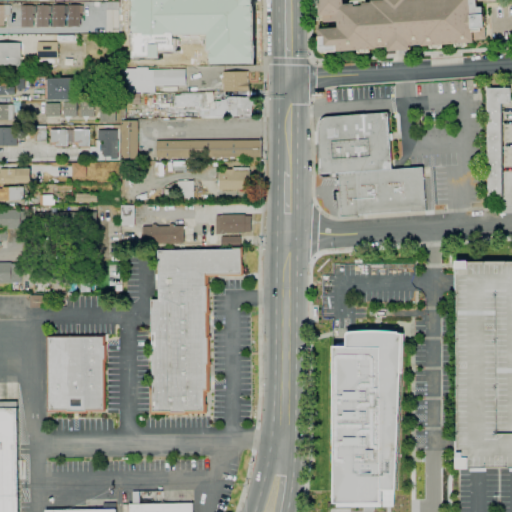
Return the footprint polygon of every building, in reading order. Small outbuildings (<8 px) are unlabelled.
[(253,0),(134,0),(135,57),(161,57),(160,50),(178,50),(177,38),(208,37),(209,64),(254,63),(253,0)] [(478,0),(479,7),(484,7),(486,27),(482,28),(482,31),(474,32),(475,42),(467,43),(467,45),(457,46),(457,43),(442,45),(442,47),(432,48),(432,46),(424,47),(423,44),(412,46),(412,49),(390,52),(390,47),(378,48),(378,49),(369,50),(370,52),(361,53),(360,50),(328,52),(328,53),(327,53),(326,53),(325,53),(324,53),(323,53),(322,52),(321,51),(321,50),(320,49),(320,48),(320,47),(321,46),(320,29),(340,27),(339,22),(325,23),(325,16),(321,16),(321,6),(317,6),(316,0),(478,0)] [(119,33),(106,33),(107,1),(119,1),(119,33)] [(5,25),(0,25),(0,5),(11,5),(11,17),(5,17),(5,25)] [(33,27),(22,27),(22,5),(33,5),(33,6),(36,6),(36,14),(33,14),(33,15),(34,15),(34,19),(33,19),(33,27)] [(49,27),(37,27),(37,5),(49,5),(49,6),(52,6),(52,14),(49,14),(49,15),(51,15),(51,19),(49,19),(49,27)] [(65,27),(53,27),(53,5),(65,5),(65,6),(67,6),(67,14),(64,14),(64,15),(66,15),(66,19),(65,19),(65,27)] [(69,27),(68,5),(79,5),(79,6),(83,6),(83,13),(80,13),(80,15),(81,15),(81,20),(80,20),(80,27),(69,27)] [(39,51),(39,46),(38,46),(38,36),(59,36),(59,45),(51,45),(51,50),(39,51)] [(57,42),(37,42),(37,58),(57,58),(57,42)] [(21,65),(0,65),(0,43),(21,43),(21,65)] [(155,93),(121,93),(121,69),(136,69),(136,67),(148,68),(148,70),(154,70),(186,70),(186,86),(155,85),(155,93)] [(249,91),(224,91),(224,72),(248,72),(248,82),(249,82),(249,91)] [(24,90),(17,89),(17,77),(25,77),(24,90)] [(74,100),(48,100),(48,78),(74,79),(74,100)] [(14,95),(0,95),(0,81),(8,81),(8,87),(14,87),(14,95)] [(503,197),(488,197),(487,88),(511,88),(511,103),(502,103),(503,197)] [(201,118),(200,105),(198,105),(198,108),(175,108),(175,98),(179,98),(179,95),(181,95),(181,93),(210,92),(210,99),(209,99),(209,102),(221,102),(221,99),(224,99),(224,100),(225,100),(229,97),(252,96),(253,116),(230,117),(230,111),(227,112),(227,118),(201,118)] [(136,111),(125,111),(125,105),(123,105),(123,94),(140,94),(140,105),(136,105),(136,111)] [(94,117),(81,117),(81,102),(94,102),(94,117)] [(60,117),(46,116),(46,103),(60,103),(60,117)] [(77,117),(64,117),(64,103),(77,103),(77,117)] [(115,123),(100,123),(100,103),(116,103),(115,123)] [(15,120),(0,120),(0,105),(14,105),(15,120)] [(319,175),(319,124),(320,122),(321,120),(323,119),(324,118),(326,117),(388,113),(390,133),(399,132),(399,140),(390,141),(392,170),(339,173),(319,175)] [(138,161),(122,161),(121,121),(138,121),(138,161)] [(47,141),(35,142),(35,127),(46,127),(47,141)] [(18,146),(0,146),(0,128),(17,128),(18,146)] [(67,147),(55,147),(55,143),(50,143),(51,130),(68,130),(67,147)] [(89,147),(78,147),(78,143),(74,143),(74,130),(89,130),(89,147)] [(114,156),(103,157),(103,151),(100,151),(100,144),(103,144),(103,141),(98,141),(98,130),(113,130),(114,156)] [(261,157),(157,157),(157,141),(261,141),(261,157)] [(173,171),(173,162),(186,161),(187,171),(173,171)] [(72,177),(72,163),(86,163),(86,177),(72,177)] [(250,190),(219,190),(219,171),(227,171),(227,170),(232,170),(232,167),(249,167),(249,171),(250,171),(250,190)] [(19,183),(0,183),(0,173),(1,173),(1,168),(19,168),(19,183)] [(392,170),(423,168),(429,168),(429,174),(424,175),(426,211),(359,215),(359,218),(339,220),(337,193),(340,192),(339,173),(392,170)] [(194,202),(178,202),(178,181),(194,181),(194,202)] [(4,201),(0,201),(0,188),(4,188),(4,186),(25,186),(25,200),(4,200),(4,201)] [(97,202),(76,202),(76,194),(97,194),(97,202)] [(55,206),(40,206),(40,195),(55,195),(55,206)] [(0,209),(22,209),(22,206),(30,206),(30,226),(22,226),(22,227),(20,227),(20,229),(15,228),(15,227),(12,227),(12,229),(9,229),(8,228),(5,227),(5,229),(2,229),(2,228),(0,227),(0,209)] [(134,225),(122,225),(122,207),(135,207),(134,225)] [(35,231),(34,213),(49,212),(50,230),(35,231)] [(222,234),(216,234),(216,216),(222,216),(222,214),(245,215),(245,216),(251,216),(251,232),(245,231),(245,233),(222,233),(222,234)] [(172,245),(169,245),(169,243),(158,243),(158,245),(153,245),(153,243),(142,243),(142,227),(152,227),(152,224),(157,224),(157,227),(170,226),(170,224),(174,224),(174,226),(184,226),(184,243),(172,243),(172,245)] [(221,246),(221,237),(240,236),(240,246),(221,246)] [(169,415),(169,414),(150,414),(150,390),(153,390),(151,300),(159,300),(158,251),(234,250),(234,247),(242,247),(242,265),(243,265),(244,276),(208,276),(208,283),(210,283),(210,288),(209,288),(209,310),(210,310),(210,315),(209,315),(209,335),(211,335),(211,340),(210,340),(210,362),(211,362),(211,367),(210,367),(210,392),(207,392),(207,396),(206,396),(206,405),(207,405),(207,413),(189,414),(189,415),(169,415)] [(53,283),(52,259),(83,257),(84,281),(53,283)] [(511,468),(477,468),(457,468),(458,262),(511,262),(511,468)] [(0,263),(19,263),(19,265),(22,265),(22,281),(0,281),(0,263)] [(46,307),(31,306),(31,293),(46,294),(46,307)] [(394,507),(342,506),(342,503),(335,503),(335,347),(348,347),(348,334),(348,333),(352,332),(356,332),(359,332),(364,331),(370,331),(375,331),(380,331),(387,331),(394,332),(400,333),(400,334),(404,334),(397,491),(394,491),(394,507)] [(89,411),(66,411),(66,410),(49,410),(49,337),(104,337),(104,345),(105,345),(105,359),(104,359),(104,410),(89,410),(89,411)] [(0,511),(0,408),(18,408),(19,511),(0,511)] [(130,511),(130,503),(194,503),(194,511),(130,511)]
